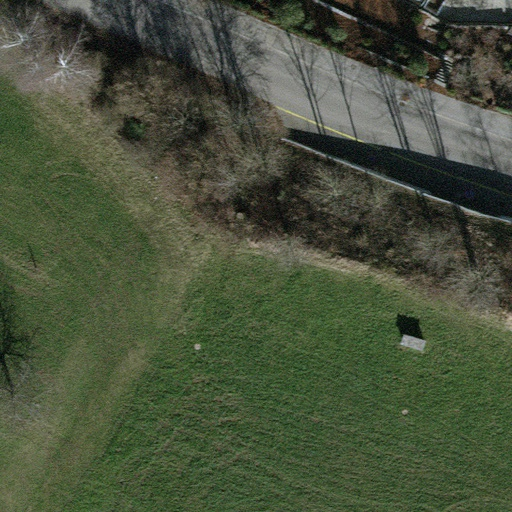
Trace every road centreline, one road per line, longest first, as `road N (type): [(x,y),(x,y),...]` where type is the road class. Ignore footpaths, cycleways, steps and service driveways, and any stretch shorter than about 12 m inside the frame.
road 1 (unclassified): [(511,163),(89,0)]
road 2 (track): [(30,511),(217,213)]
